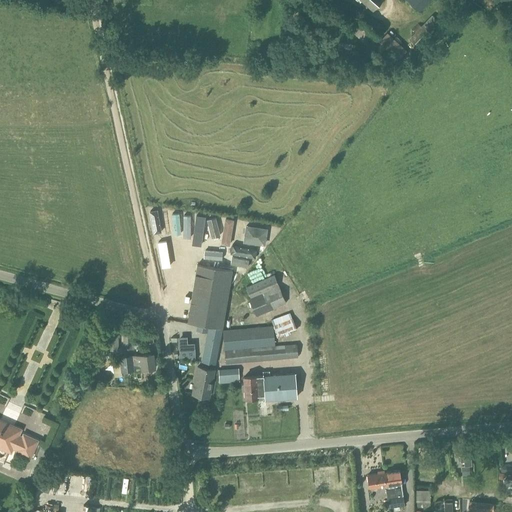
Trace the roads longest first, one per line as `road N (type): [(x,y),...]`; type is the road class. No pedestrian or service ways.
road 1 (unclassified): [(511,427),(198,450),(179,430),(156,322),(0,275)]
road 2 (track): [(156,322),(92,0)]
